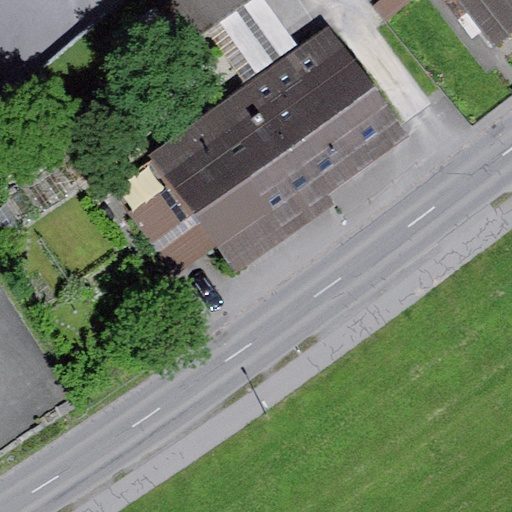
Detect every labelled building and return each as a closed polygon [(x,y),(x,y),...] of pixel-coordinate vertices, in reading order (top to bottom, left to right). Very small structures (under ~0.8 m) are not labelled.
[(167,0),(193,36),(206,27),(214,38),(221,34),(263,4),(268,0),(167,0)] [(413,0),(385,0),(374,10),(385,23),(413,0)] [(511,0),(444,0),(496,67),(511,54),(511,0)] [(303,59),(263,4),(221,34),(261,89),(303,59)] [(261,89),(244,101),(322,212),(410,150),(331,39),(303,59),(261,89)] [(244,101),(153,165),(232,276),(322,212),(244,101)]
